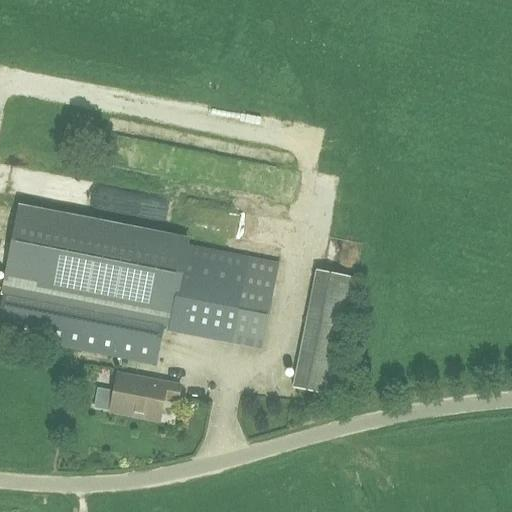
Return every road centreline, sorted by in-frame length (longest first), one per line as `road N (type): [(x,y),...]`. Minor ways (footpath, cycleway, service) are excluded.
road 1 (unclassified): [(511,404),(418,414),(151,483),(0,481)]
road 2 (unknown): [(187,473),(187,390),(274,318),(291,226)]
